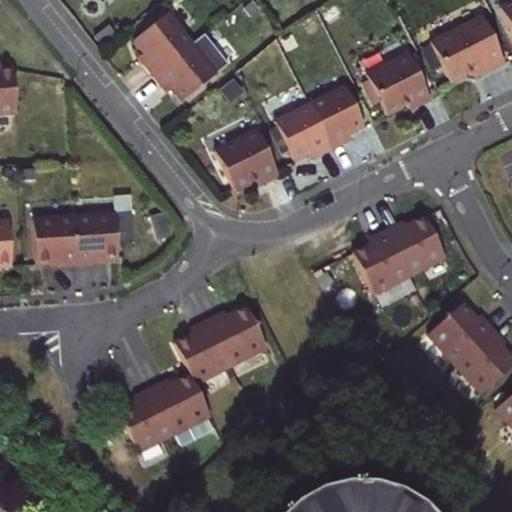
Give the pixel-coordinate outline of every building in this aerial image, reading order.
[(511,1),(498,9),(511,35),(511,1)] [(191,44),(167,13),(132,42),(143,55),(147,60),(142,65),(151,76),(191,44)] [(481,18),(429,44),(449,84),(470,73),(476,70),(479,76),(504,64),(481,18)] [(216,74),(191,44),(151,76),(161,88),(166,84),(171,89),(181,102),(216,74)] [(138,60),(142,65),(147,60),(143,55),(138,60)] [(365,76),(385,116),(407,105),(412,102),(415,108),(430,101),(407,55),(365,76)] [(0,115),(15,115),(12,69),(0,70),(0,115)] [(476,70),(470,73),(474,79),(479,76),(476,70)] [(166,84),(161,88),(165,94),(171,89),(166,84)] [(342,87),(307,105),(331,151),(345,144),(341,138),(347,135),(363,127),(342,87)] [(407,105),(410,111),(415,108),(412,102),(407,105)] [(307,105),(272,123),(292,163),(308,155),(314,152),(317,158),(331,151),(307,105)] [(213,152),(233,192),(255,182),(261,178),(264,185),(278,177),(255,131),(213,152)] [(347,135),(341,138),(345,144),(351,141),(347,135)] [(317,158),(314,152),(308,155),(311,161),(317,158)] [(261,178),(255,182),(258,188),(264,185),(261,178)] [(111,215),(72,218),(76,269),(91,268),(91,261),(97,261),(114,260),(111,215)] [(72,218),(33,221),(36,265),(54,264),(60,264),(61,270),(76,269),(72,218)] [(370,296),(442,260),(422,220),(403,229),(401,224),(366,241),(369,246),(350,256),(370,296)] [(427,338),(482,397),(511,369),(511,363),(501,351),(505,347),(480,319),(475,323),(461,307),(427,338)] [(187,376),(192,385),(264,349),(244,309),(225,318),(222,313),(188,330),(191,335),(172,345),(187,376)] [(115,413),(133,449),(206,412),(192,385),(187,376),(168,386),(165,381),(131,398),(134,403),(115,413)] [(511,397),(495,413),(511,430),(511,397)]
